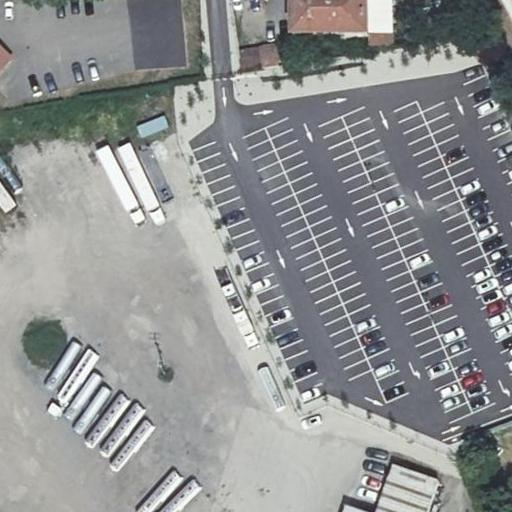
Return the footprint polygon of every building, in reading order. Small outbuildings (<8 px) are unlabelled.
[(294,0),(297,42),(370,38),(368,0),(294,0)] [(390,0),(369,0),(369,11),(391,11),(390,0)] [(297,45),(245,53),(248,70),(300,61),(297,45)] [(0,70),(11,60),(0,49),(0,70)] [(222,74),(248,70),(245,53),(219,57),(222,74)] [(377,511),(427,511),(436,488),(392,473),(377,511)]
